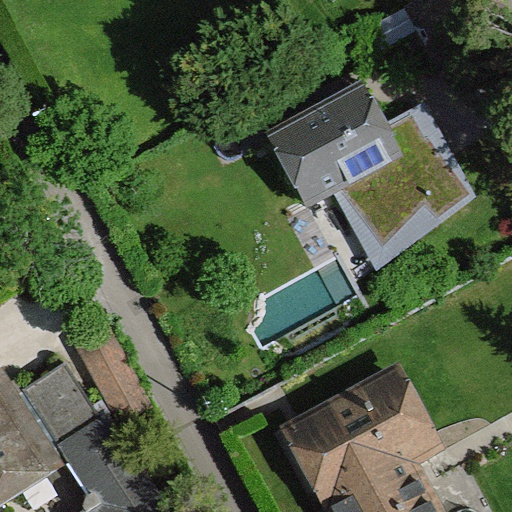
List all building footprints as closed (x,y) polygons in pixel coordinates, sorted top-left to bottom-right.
[(511,25),(511,17),(502,0),(435,0),(413,12),(441,64),(511,25)] [(361,95),(275,143),(319,222),(372,193),(364,178),(397,160),(361,95)] [(397,378),(293,434),(331,504),(435,448),(397,378)] [(0,397),(0,511),(52,480),(0,397)] [(160,511),(104,425),(66,450),(105,510),(101,511),(160,511)]
